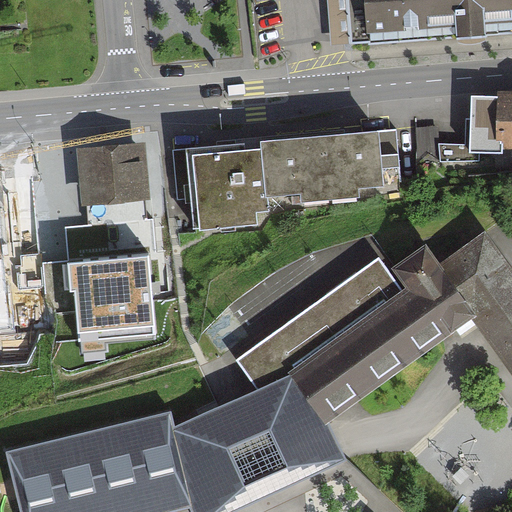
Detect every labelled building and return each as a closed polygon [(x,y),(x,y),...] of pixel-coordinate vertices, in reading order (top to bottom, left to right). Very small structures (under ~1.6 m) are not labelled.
[(328,0),(329,12),(347,11),(346,0),(328,0)] [(511,0),(360,0),(363,41),(511,29),(511,0)] [(511,99),(474,99),(473,146),(511,146),(511,99)] [(419,163),(470,162),(469,126),(418,127),(419,163)] [(380,134),(262,144),(266,196),(303,193),(303,201),(358,197),(357,188),(401,184),(396,132),(380,134)] [(141,144),(84,148),(87,201),(145,197),(141,144)] [(262,144),(188,150),(195,228),(255,223),(254,211),(268,210),(266,196),(262,144)] [(0,315),(24,314),(16,230),(0,231),(0,315)] [(237,358),(261,391),(287,373),(324,426),(478,318),(511,366),(511,274),(483,234),(437,266),(424,249),(400,266),(390,251),(237,358)] [(72,290),(77,290),(81,337),(152,332),(146,260),(70,266),(72,290)] [(261,391),(172,429),(167,412),(6,453),(20,511),(171,511),(189,507),(191,511),(229,511),(348,459),(324,426),(287,373),(261,391)]
